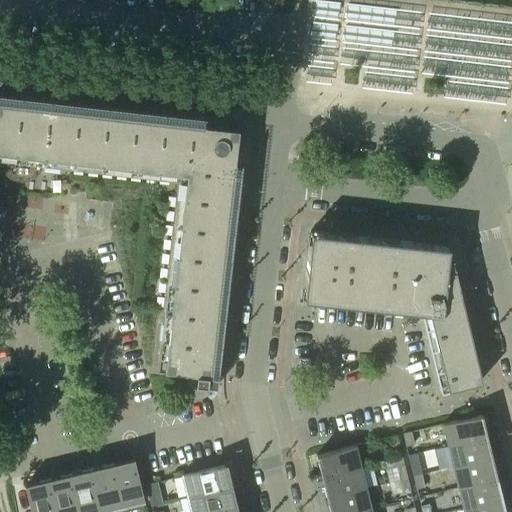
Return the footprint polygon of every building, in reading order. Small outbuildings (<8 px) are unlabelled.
[(18,180),(23,180),(27,179),(31,178),(35,175),(38,172),(40,169),(42,165),(43,161),(177,177),(156,366),(195,371),(194,380),(216,383),(217,373),(210,372),(234,160),(229,159),(218,157),(219,149),(221,148),(222,148),(224,147),(225,146),(226,145),(227,143),(227,142),(227,141),(227,140),(227,139),(227,138),(226,136),(225,135),(224,134),(223,133),(221,132),(220,132),(218,132),(216,133),(215,133),(213,134),(212,135),(211,137),(211,139),(202,138),(204,121),(0,98),(0,165),(1,168),(4,172),(7,175),(10,177),(14,179),(18,180)] [(419,305),(426,303),(447,388),(481,379),(450,254),(447,255),(448,245),(310,230),(302,297),(420,310),(419,305)] [(298,356),(297,366),(309,368),(310,358),(298,356)] [(481,413),(442,422),(447,444),(484,435),(486,434),(484,425),(481,413)] [(402,432),(405,444),(414,442),(411,430),(402,432)] [(388,436),(391,448),(399,446),(396,434),(388,436)] [(484,435),(447,444),(452,465),(491,455),(488,444),(486,434),(484,435)] [(355,444),(316,454),(319,466),(321,475),(323,475),(360,466),(355,444)] [(491,455),(452,465),(457,486),(494,477),(496,476),(494,467),(491,455)] [(133,456),(110,462),(122,510),(139,505),(138,501),(144,500),(143,498),(142,499),(132,458),(133,458),(133,456)] [(412,475),(421,473),(429,471),(426,460),(418,462),(418,460),(409,462),(412,475)] [(110,462),(89,467),(100,511),(111,511),(122,510),(110,462)] [(182,473),(187,496),(230,486),(225,462),(224,463),(224,464),(183,474),(183,473),(182,473)] [(323,475),(321,475),(323,485),(326,496),(365,487),(376,484),(371,463),(360,466),(323,475)] [(404,464),(395,466),(395,467),(398,478),(398,479),(407,477),(404,464)] [(100,511),(89,467),(68,472),(77,511),(100,511)] [(77,511),(68,472),(47,477),(55,511),(77,511)] [(421,473),(412,475),(416,487),(424,485),(421,473)] [(494,477),(457,486),(462,507),(501,497),(499,486),(496,476),(494,477)] [(55,511),(47,477),(24,483),(24,484),(25,484),(32,511),(55,511)] [(407,477),(398,479),(401,491),(410,489),(407,477)] [(187,496),(191,511),(212,511),(235,507),(230,486),(187,496)] [(365,487),(326,496),(329,508),(330,511),(352,511),(370,508),(365,487)] [(501,497),(462,507),(463,511),(504,511),(504,509),(501,497)] [(420,504),(421,511),(430,511),(428,502),(420,504)]
